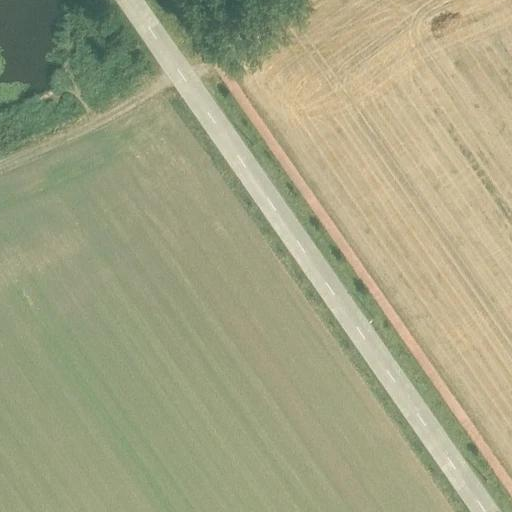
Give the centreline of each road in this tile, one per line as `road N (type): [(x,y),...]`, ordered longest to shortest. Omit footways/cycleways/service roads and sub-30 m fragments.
road 1 (residential): [(123,0),(483,511)]
road 2 (track): [(212,60),(86,134),(0,169)]
